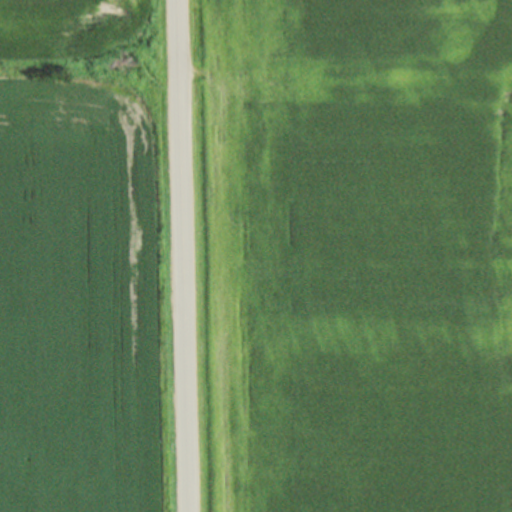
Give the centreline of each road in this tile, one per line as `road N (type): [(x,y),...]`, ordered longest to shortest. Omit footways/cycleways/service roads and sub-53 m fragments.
road 1 (tertiary): [(180,0),(189,511)]
road 2 (track): [(216,415),(216,90),(210,79),(182,72)]
